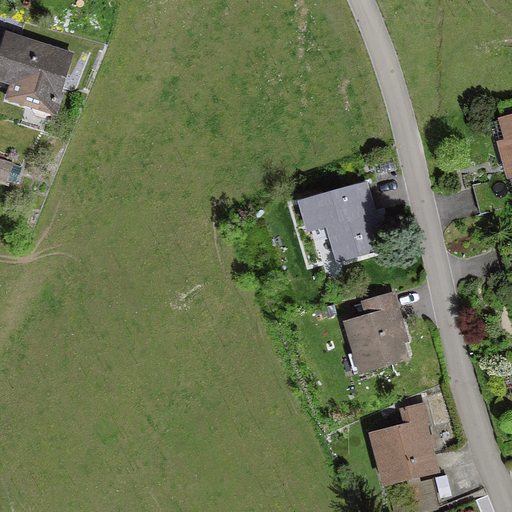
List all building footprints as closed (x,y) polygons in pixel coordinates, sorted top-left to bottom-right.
[(70,57),(6,36),(0,54),(0,82),(12,86),(8,99),(52,113),(70,57)] [(365,214),(370,212),(362,186),(300,205),(307,231),(326,225),(337,261),(375,250),(365,214)] [(511,248),(503,251),(510,278),(511,277),(511,248)] [(358,375),(404,361),(394,327),(399,325),(390,295),(366,302),(370,315),(343,324),(358,375)] [(383,487),(434,473),(421,424),(425,423),(420,405),(399,410),(404,426),(370,435),(383,487)]
